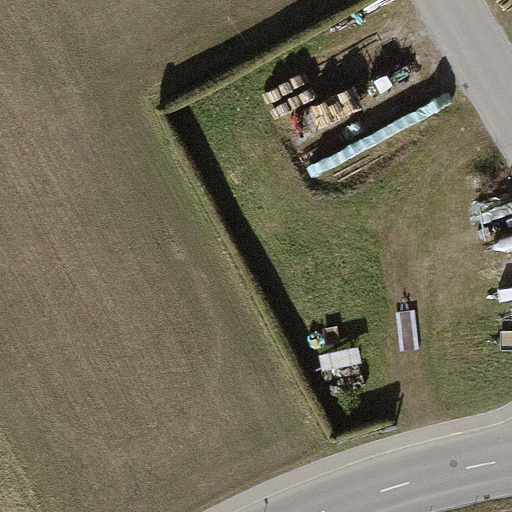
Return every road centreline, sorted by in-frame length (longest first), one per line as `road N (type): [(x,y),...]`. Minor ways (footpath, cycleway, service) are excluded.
road 1 (tertiary): [(328,511),(511,462)]
road 2 (unclassified): [(446,0),(511,114)]
